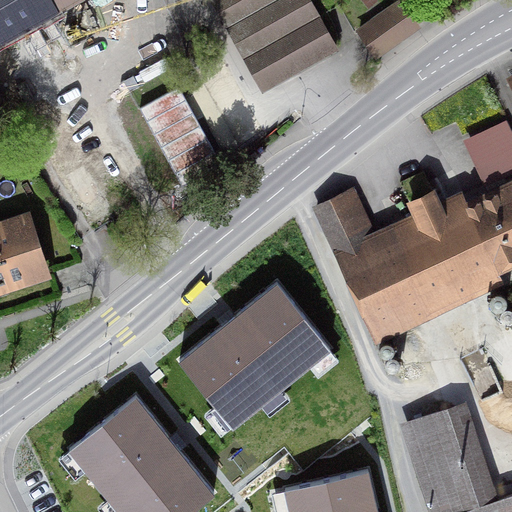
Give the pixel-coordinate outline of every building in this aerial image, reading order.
[(0,0),(0,25),(37,5),(46,0),(0,0)] [(339,4),(336,0),(217,0),(266,87),(336,48),(309,0),(320,0),(327,11),(339,4)] [(399,2),(358,29),(374,53),(415,26),(399,2)] [(511,287),(511,184),(461,206),(455,192),(425,205),(431,219),(383,240),(363,196),(331,210),(388,341),(511,287)] [(24,221),(0,228),(0,293),(43,279),(24,221)] [(176,356),(231,425),(333,343),(278,274),(176,356)] [(67,447),(119,511),(186,511),(217,488),(138,390),(67,447)] [(435,511),(449,511),(499,495),(467,401),(405,422),(435,511)] [(288,490),(292,511),(377,511),(369,473),(288,490)] [(511,511),(511,490),(499,495),(449,511),(511,511)]
